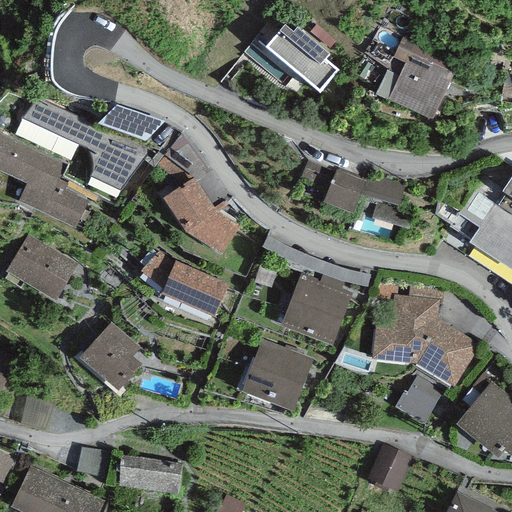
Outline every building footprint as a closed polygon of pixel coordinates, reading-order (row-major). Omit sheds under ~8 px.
[(284,30),(264,54),(319,99),(340,74),(326,63),(329,59),(297,32),(292,37),(284,30)] [(460,63),(403,36),(392,58),(406,64),(387,104),(431,124),(460,63)] [(95,128),(37,99),(21,122),(84,150),(86,153),(88,155),(90,158),(92,165),(93,172),(92,177),(90,181),(120,196),(137,160),(109,147),(109,136),(94,130),(95,128)] [(116,107),(97,130),(145,147),(165,125),(116,107)] [(66,166),(0,135),(0,174),(26,187),(17,205),(74,232),(88,204),(64,192),(68,185),(59,181),(66,166)] [(334,175),(307,162),(300,179),(327,191),(334,175)] [(364,184),(335,172),(334,175),(327,191),(322,207),(352,219),(360,200),(376,204),(371,221),(406,231),(410,214),(398,210),(404,186),(368,175),(364,184)] [(511,206),(501,199),(505,193),(482,177),(456,214),(480,230),(469,249),(511,275),(511,206)] [(194,180),(162,203),(185,237),(222,259),(239,227),(216,214),(194,180)] [(511,180),(505,193),(501,199),(511,206),(511,180)] [(78,265),(28,236),(5,274),(55,303),(78,265)] [(163,294),(175,265),(159,253),(140,274),(163,294)] [(228,287),(175,265),(163,294),(160,300),(213,322),(228,287)] [(353,295),(301,276),(279,333),(331,352),(353,295)] [(429,327),(437,322),(439,301),(393,297),(393,303),(378,302),(371,362),(416,368),(429,327)] [(481,349),(437,322),(429,327),(416,368),(454,392),(481,349)] [(140,348),(111,324),(78,363),(117,396),(142,367),(132,358),(140,348)] [(313,361),(261,341),(240,398),(292,417),(313,361)] [(0,393),(18,361),(0,350),(0,393)] [(408,396),(435,410),(447,388),(420,374),(408,396)] [(511,402),(511,398),(491,383),(455,430),(498,462),(504,455),(511,461),(511,413),(507,409),(511,402)] [(101,471),(107,451),(88,445),(83,465),(101,471)] [(416,466),(385,451),(370,484),(401,499),(416,466)] [(0,485),(1,486),(14,459),(0,452),(0,485)] [(182,465),(121,458),(117,490),(178,497),(182,465)] [(55,511),(68,486),(30,469),(10,511),(11,511),(55,511)] [(68,486),(55,511),(99,511),(104,503),(68,486)] [(244,511),(249,499),(228,491),(219,511),(244,511)] [(488,511),(457,496),(448,511),(488,511)]
